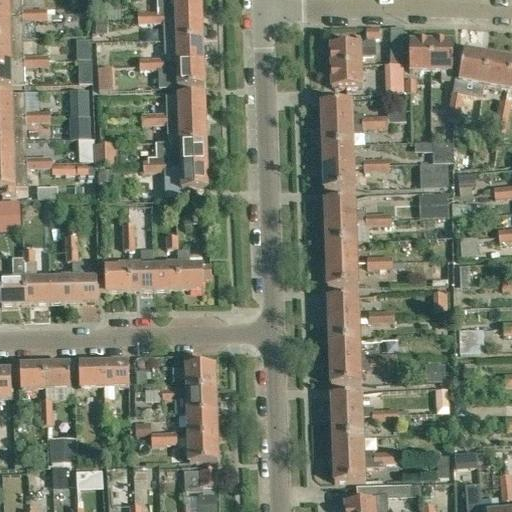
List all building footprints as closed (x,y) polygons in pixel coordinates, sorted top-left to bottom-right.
[(34,23),(34,13),(21,13),(21,0),(0,0),(0,18),(22,18),(22,23),(34,23)] [(78,0),(79,17),(90,17),(88,0),(78,0)] [(157,0),(157,1),(158,16),(150,16),(150,26),(163,26),(162,21),(202,20),(200,0),(157,0)] [(55,13),(34,13),(34,23),(47,23),(46,18),(55,18),(55,13)] [(121,13),(107,13),(107,23),(121,22),(121,13)] [(138,27),(150,26),(150,16),(137,17),(138,27)] [(22,18),(0,18),(0,41),(22,41),(22,23),(22,18)] [(202,43),(202,20),(162,21),(163,26),(163,44),(202,43)] [(108,24),(95,24),(95,36),(108,36),(108,24)] [(404,66),(404,30),(390,31),(390,66),(404,66)] [(379,41),(379,31),(366,31),(366,41),(379,41)] [(0,41),(0,65),(23,65),(23,70),(35,69),(35,59),(23,60),(22,41),(0,41)] [(430,76),(430,41),(409,41),(409,45),(404,45),(404,52),(409,52),(409,76),(430,76)] [(452,42),(430,41),(430,76),(439,76),(439,80),(451,80),(452,52),(452,42)] [(203,66),(202,43),(163,44),(164,62),(151,63),(152,73),(159,73),(164,72),(164,67),(203,66)] [(331,68),(361,67),(360,45),(330,46),(331,68)] [(459,82),(483,87),(489,56),(464,52),(459,82)] [(511,65),(511,60),(489,56),(483,87),(500,90),(508,91),(511,65)] [(35,59),(35,69),(48,69),(48,59),(35,59)] [(139,73),(152,73),(151,63),(139,63),(139,73)] [(91,64),(79,64),(79,88),(92,88),(91,64)] [(23,65),(0,65),(0,89),(24,88),(23,70),(23,65)] [(165,91),(204,90),(203,66),(164,67),(164,72),(165,91)] [(343,88),(361,88),(361,67),(331,68),(331,88),(334,88),(334,90),(343,90),(343,88)] [(416,84),(405,84),(405,97),(416,97),(416,84)] [(88,94),(69,95),(70,121),(89,121),(88,94)] [(37,125),(37,115),(24,115),(24,96),(0,97),(0,120),(25,120),(25,125),(37,125)] [(153,118),(154,128),(166,128),(166,123),(205,122),(204,98),(165,99),(166,118),(153,118)] [(451,98),(449,110),(462,112),(464,100),(451,98)] [(364,115),(352,115),(352,104),(321,105),(321,126),(352,126),(363,126),(362,119),(364,119),(364,115)] [(499,104),(497,117),(509,119),(511,107),(499,104)] [(449,110),(447,122),(459,125),(462,112),(449,110)] [(387,115),(387,118),(388,125),(405,125),(405,114),(387,115)] [(37,115),(37,125),(49,125),(49,115),(37,115)] [(497,117),(494,135),(506,138),(509,119),(497,117)] [(141,129),(154,128),(153,118),(141,119),(141,129)] [(388,130),(388,125),(387,118),(375,119),(375,131),(388,130)] [(375,131),(375,119),(364,119),(362,119),(363,126),(363,131),(375,131)] [(0,144),(25,143),(25,125),(25,120),(0,120),(0,144)] [(167,146),(206,145),(205,122),(166,123),(166,128),(167,146)] [(352,126),(321,126),(322,148),(353,148),(353,137),(363,137),(363,131),(363,126),(352,126)] [(0,144),(0,167),(26,167),(26,162),(25,143),(0,144)] [(206,145),(167,146),(154,147),(155,161),(147,161),(147,165),(155,165),(167,164),(167,169),(206,168),(206,145)] [(433,145),(414,145),(414,155),(432,155),(433,167),(453,166),(452,146),(433,147),(433,145)] [(363,159),(354,160),(353,148),(322,148),(323,170),(354,169),(363,168),(363,163),(363,159)] [(115,149),(108,149),(96,149),(96,172),(116,172),(115,149)] [(37,161),(26,162),(26,167),(0,167),(0,191),(1,198),(14,197),(14,191),(27,190),(26,172),(38,171),(37,161)] [(37,161),(38,171),(51,171),(51,168),(51,167),(66,167),(66,161),(50,161),(37,161)] [(376,163),(376,173),(389,172),(388,162),(376,163)] [(363,168),(363,173),(376,173),(376,163),(363,163),(363,168)] [(207,192),(206,168),(167,169),(167,164),(155,165),(155,175),(167,174),(168,193),(181,193),(181,199),(195,199),(194,192),(207,192)] [(155,165),(147,165),(142,165),(143,175),(155,175),(155,165)] [(88,169),(51,168),(51,171),(51,178),(87,179),(88,169)] [(323,170),(324,192),(355,191),(354,169),(323,170)] [(113,186),(113,173),(99,173),(99,183),(99,185),(113,186)] [(474,177),(457,178),(458,190),(475,189),(474,177)] [(498,189),(499,195),(499,202),(511,200),(510,188),(498,189)] [(57,190),(37,191),(37,203),(57,202),(57,190)] [(448,196),(423,197),(424,221),(449,220),(448,196)] [(364,211),(355,211),(355,202),(324,203),(325,223),(365,223),(364,217),(364,211)] [(0,204),(0,225),(9,226),(9,236),(20,235),(19,204),(0,204)] [(203,207),(183,207),(183,228),(204,227),(203,207)] [(467,208),(452,208),(452,220),(467,220),(467,208)] [(364,217),(365,223),(365,229),(377,228),(376,216),(364,217)] [(376,216),(377,228),(388,228),(388,216),(376,216)] [(365,230),(365,229),(365,223),(325,223),(326,244),(357,243),(356,231),(365,230)] [(121,228),(121,241),(134,241),(133,227),(121,228)] [(178,240),(166,240),(166,253),(178,253),(178,240)] [(65,241),(65,254),(78,254),(77,241),(65,241)] [(134,241),(121,241),(122,255),(135,254),(135,253),(134,241)] [(477,242),(460,243),(460,260),(478,259),(477,242)] [(357,266),(357,243),(326,244),(326,267),(357,266)] [(23,254),(24,263),(24,268),(34,267),(33,254),(23,254)] [(78,254),(65,254),(66,267),(78,266),(78,254)] [(155,294),(179,293),(179,265),(164,265),(163,254),(154,255),(155,270),(155,294)] [(210,282),(210,269),(192,270),(191,265),(189,265),(189,254),(179,254),(179,265),(179,293),(203,293),(202,282),(210,282)] [(379,272),(392,271),(391,259),(379,260),(379,272)] [(366,260),(367,272),(379,272),(379,260),(366,260)] [(25,308),(24,279),(24,268),(24,263),(12,263),(12,279),(12,284),(0,284),(0,301),(0,309),(25,308)] [(105,295),(131,295),(131,266),(117,266),(118,272),(104,272),(105,295)] [(140,266),(131,266),(131,295),(155,294),(155,270),(140,271),(140,266)] [(357,266),(326,267),(327,289),(358,288),(357,266)] [(49,307),(72,307),(71,277),(60,278),(60,283),(48,283),(49,307)] [(83,277),(71,277),(72,307),(97,306),(96,281),(83,282),(83,277)] [(25,308),(49,307),(48,283),(35,283),(35,279),(24,279),(25,308)] [(328,321),(359,320),(359,299),(327,300),(328,321)] [(381,315),(381,324),(393,324),(393,314),(381,315)] [(369,315),(369,320),(369,325),(381,324),(381,315),(369,315)] [(329,343),(360,342),(359,325),(369,325),(369,320),(359,320),(328,321),(329,343)] [(511,326),(503,327),(503,339),(511,338),(511,326)] [(329,343),(330,365),(371,364),(370,358),(379,358),(379,352),(361,353),(360,342),(329,343)] [(371,364),(371,370),(383,369),(382,357),(379,358),(370,358),(371,364)] [(394,357),(382,357),(383,369),(395,369),(394,357)] [(202,369),(202,359),(185,359),(187,394),(214,393),(213,369),(202,369)] [(93,368),(79,368),(80,392),(104,391),(103,362),(93,362),(93,368)] [(113,362),(103,362),(104,391),(128,390),(128,367),(113,367),(113,362)] [(20,394),(45,393),(44,364),(35,364),(35,369),(20,370),(20,394)] [(54,364),(44,364),(45,393),(70,392),(69,368),(54,369),(54,364)] [(371,364),(330,365),(331,387),(362,386),(361,373),(371,372),(371,370),(371,364)] [(445,367),(425,367),(424,385),(445,385),(445,383),(449,383),(449,376),(445,376),(445,367)] [(475,370),(463,371),(463,384),(476,384),(475,370)] [(0,402),(11,402),(10,374),(0,374),(0,402)] [(146,374),(135,375),(135,388),(146,388),(146,374)] [(215,417),(214,393),(187,394),(188,418),(215,417)] [(175,394),(162,394),(162,406),(176,406),(175,394)] [(331,398),(332,420),(363,419),(373,418),(373,412),(373,410),(362,410),(362,397),(331,398)] [(98,404),(99,416),(112,416),(111,403),(98,404)] [(40,405),(40,418),(52,417),(52,405),(40,405)] [(448,409),(436,409),(436,417),(448,417),(448,409)] [(386,424),(385,412),(373,412),(373,418),(374,424),(386,424)] [(386,424),(398,424),(397,412),(385,412),(386,424)] [(112,416),(99,416),(99,429),(112,429),(112,416)] [(52,417),(40,418),(41,431),(53,430),(52,417)] [(216,442),(215,417),(188,418),(189,443),(216,442)] [(332,420),(333,441),(363,440),(363,419),(332,420)] [(446,425),(431,426),(431,439),(447,438),(446,425)] [(135,428),(135,442),(150,441),(149,428),(135,428)] [(163,438),(151,438),(151,450),(164,449),(163,438)] [(176,438),(163,438),(164,449),(177,449),(176,438)] [(364,453),(363,440),(333,441),(333,463),(374,462),(374,456),(374,452),(364,453)] [(77,442),(50,443),(50,466),(52,466),(52,471),(66,471),(78,470),(77,442)] [(216,442),(189,443),(190,467),(217,466),(216,442)] [(400,455),(387,456),(387,468),(400,467),(400,455)] [(374,456),(374,462),(375,468),(382,468),(387,468),(387,456),(374,456)] [(490,457),(490,465),(503,465),(502,457),(490,457)] [(448,460),(437,460),(437,481),(448,481),(448,460)] [(374,462),(333,463),(334,485),(365,484),(365,472),(382,471),(382,468),(375,468),(374,462)] [(66,493),(66,471),(52,471),(53,493),(66,493)] [(202,496),(202,499),(217,499),(219,499),(218,474),(202,475),(203,491),(203,496),(202,496)] [(203,496),(203,491),(202,475),(184,475),(184,496),(202,496),(203,496)] [(500,494),(511,492),(511,490),(511,479),(499,480),(500,494)] [(411,488),(391,489),(392,502),(393,502),(412,501),(411,488)] [(465,511),(480,511),(479,488),(465,489),(465,511)] [(507,511),(507,504),(511,503),(511,492),(500,494),(502,505),(497,505),(498,511),(507,511)] [(217,511),(217,499),(202,499),(198,500),(198,511),(217,511)] [(347,506),(344,506),(345,511),(375,511),(375,504),(358,505),(356,505),(356,503),(347,504),(347,506)]
